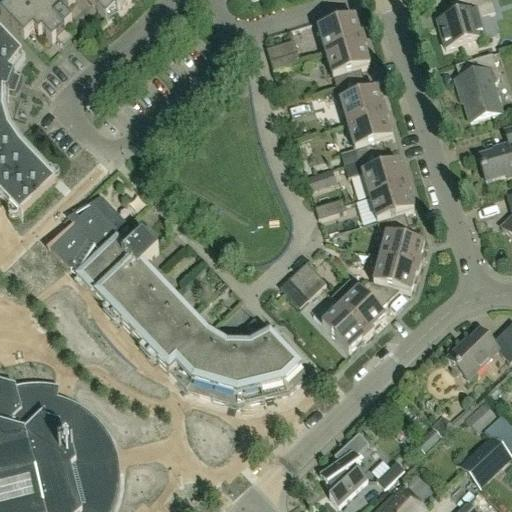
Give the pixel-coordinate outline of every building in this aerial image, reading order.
[(15,0),(8,7),(9,8),(0,17),(24,42),(33,33),(38,39),(42,35),(52,46),(55,43),(61,49),(61,48),(64,50),(72,42),(70,40),(71,39),(65,33),(72,27),(62,16),(78,0),(83,0),(106,23),(115,14),(116,16),(132,0),(15,0)] [(467,17),(437,25),(445,53),(484,41),(478,21),(494,17),(489,0),(469,0),(462,2),(467,17)] [(325,57),(364,46),(362,39),(360,39),(354,22),(318,33),(325,57)] [(20,83),(10,76),(23,61),(0,36),(0,198),(19,219),(23,223),(24,222),(21,220),(56,186),(20,150),(8,134),(3,116),(10,115),(20,83)] [(294,45),(266,54),(273,77),(301,69),(294,45)] [(366,53),(364,46),(325,57),(333,83),(333,82),(336,93),(363,84),(360,74),(369,71),(364,54),(366,53)] [(460,83),(455,84),(462,107),(464,106),(470,127),(501,118),(492,89),(496,87),(499,82),(493,64),(502,62),(501,56),(456,70),(460,83)] [(363,84),(336,93),(340,105),(340,106),(347,129),(385,116),(384,111),(382,112),(376,94),(367,97),(363,84)] [(385,116),(347,129),(355,155),(355,154),(359,166),(386,157),(382,146),(391,144),(386,127),(388,126),(385,116)] [(478,160),(486,186),(507,179),(507,182),(511,180),(511,132),(504,135),(508,148),(494,152),(495,155),(478,160)] [(386,157),(359,166),(359,167),(345,170),(348,182),(362,179),(370,203),(408,190),(406,183),(404,184),(398,167),(389,169),(386,157)] [(311,195),(320,192),(316,180),(307,183),(311,195)] [(410,198),(408,190),(370,203),(377,227),(405,219),(404,219),(413,216),(408,198),(410,198)] [(342,204),(315,212),(318,223),(345,216),(342,204)] [(72,231),(48,252),(49,253),(50,253),(70,274),(75,273),(80,277),(117,243),(129,230),(120,221),(118,223),(101,205),(93,210),(72,231)] [(413,246),(405,219),(377,227),(380,237),(386,239),(380,264),(419,273),(421,266),(419,266),(423,248),(413,246)] [(511,221),(501,232),(511,242),(511,221)] [(127,254),(117,243),(80,277),(76,281),(93,299),(94,299),(170,378),(187,396),(237,411),(289,398),(308,379),(270,339),(250,350),(228,350),(209,338),(143,270),(158,256),(143,239),(127,254)] [(367,287),(359,295),(379,315),(399,296),(410,298),(415,281),(417,282),(419,273),(380,264),(373,289),(367,287)] [(306,268),(298,276),(317,297),(326,288),(306,268)] [(289,285),(309,305),(317,297),(298,276),(289,285)] [(341,311),(369,341),(374,336),(372,334),(385,322),(379,315),(359,295),(359,294),(341,311)] [(369,341),(341,311),(322,330),(348,357),(361,345),(363,347),(369,341)] [(511,329),(502,339),(491,349),(479,336),(462,352),(460,350),(446,363),(467,385),(497,356),(509,369),(511,366),(511,329)] [(0,511),(113,511),(116,507),(118,502),(119,496),(120,490),(121,484),(121,479),(121,472),(120,468),(119,462),(118,457),(116,453),(113,446),(110,441),(106,435),(102,430),(99,426),(95,422),(88,416),(82,412),(76,408),(70,406),(65,404),(52,400),(53,390),(47,389),(46,389),(30,389),(24,390),(16,392),(16,390),(0,385),(0,511)] [(496,419),(483,405),(465,421),(477,436),(496,419)] [(444,422),(433,433),(441,442),(453,431),(444,422)] [(433,433),(416,448),(424,458),(441,442),(433,433)] [(333,462),(338,467),(319,481),(332,500),(328,503),(336,511),(339,511),(367,486),(355,473),(359,469),(354,462),(367,450),(358,439),(333,462)] [(491,440),(458,471),(479,493),(511,462),(491,440)] [(397,467),(376,486),(383,494),(404,475),(397,467)] [(418,473),(405,482),(420,505),(433,496),(418,473)] [(424,511),(402,490),(380,511),(424,511)]
